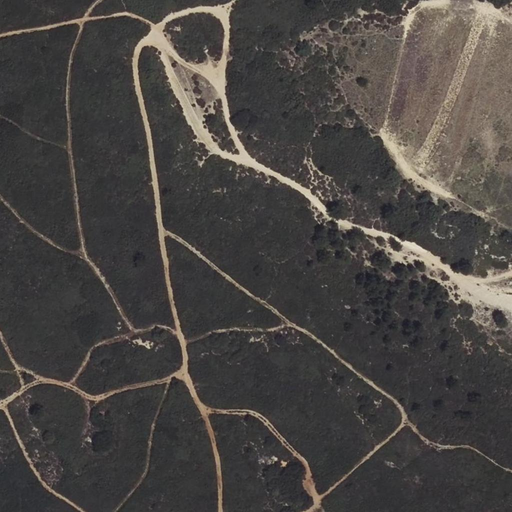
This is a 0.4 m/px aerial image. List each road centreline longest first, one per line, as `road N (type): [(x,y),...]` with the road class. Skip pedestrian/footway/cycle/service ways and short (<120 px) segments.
road 1 (track): [(214,511),(217,463),(188,375),(132,63),(143,37),(165,17),(207,7),(231,18),(223,91),(249,157),(310,193),(340,225),(394,237),(495,292),(511,292)]
road 2 (track): [(154,28),(130,12),(0,39)]
road 3 (track): [(0,405),(36,475),(82,511)]
